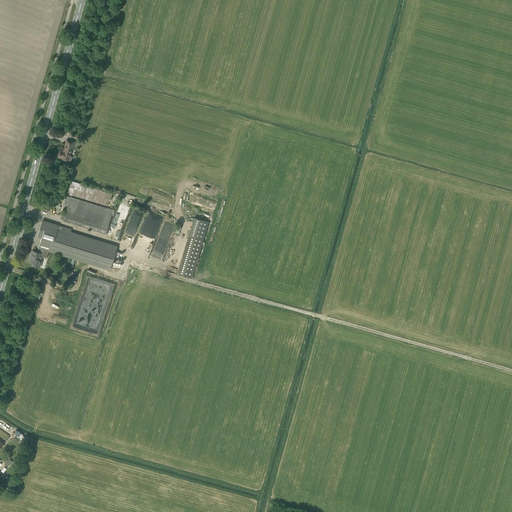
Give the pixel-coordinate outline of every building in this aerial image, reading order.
[(74,142),(66,140),(63,151),(60,150),(58,157),(61,158),(68,161),(71,162),(72,157),(69,156),(74,142)] [(108,206),(112,193),(71,180),(67,193),(108,206)] [(113,210),(70,196),(62,220),(106,234),(113,210)] [(124,224),(129,209),(121,206),(118,217),(116,217),(115,221),(124,224)] [(148,211),(141,232),(156,237),(163,216),(148,211)] [(188,235),(177,274),(192,278),(193,274),(203,239),(209,222),(194,217),(188,235)] [(41,237),(38,248),(39,248),(48,251),(110,270),(114,255),(119,257),(120,253),(116,251),(117,247),(71,232),(57,228),(58,225),(46,221),(46,223),(45,223),(43,224),(42,225),(41,226),(41,227),(40,228),(40,230),(39,231),(39,232),(40,234),(40,235),(41,236),(41,237)] [(32,255),(30,262),(33,263),(32,265),(39,267),(41,261),(40,260),(41,257),(46,258),(48,251),(39,248),(38,252),(32,250),(30,255),(32,255)] [(7,467),(12,461),(9,458),(8,459),(7,458),(5,461),(6,462),(4,465),(7,467)]
